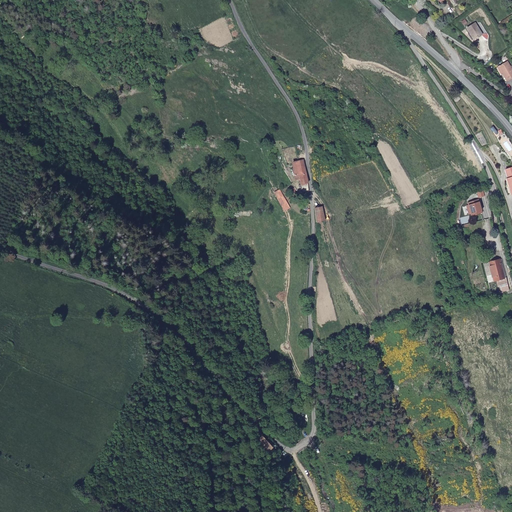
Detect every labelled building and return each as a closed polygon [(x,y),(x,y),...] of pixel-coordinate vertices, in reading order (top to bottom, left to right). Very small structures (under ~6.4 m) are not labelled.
[(465,30),(472,41),(482,35),(487,36),(480,25),(475,24),(465,30)] [(503,74),(507,81),(511,77),(511,68),(508,61),(496,69),(501,76),(503,74)] [(308,180),(305,159),(292,163),(293,167),(295,177),(295,180),(300,179),(302,189),(303,192),(309,191),(308,180)] [(479,198),(467,201),(468,204),(471,212),(471,215),(483,211),(479,198)] [(315,209),(317,222),(325,220),(327,219),(323,206),(315,209)] [(501,259),(489,262),(494,281),(489,282),(491,289),(509,285),(508,278),(506,278),(501,259)] [(494,281),(489,262),(484,263),(489,282),(494,281)] [(262,435),(258,430),(252,434),(257,439),(262,435)] [(262,435),(257,439),(267,452),(272,448),(262,435)]
